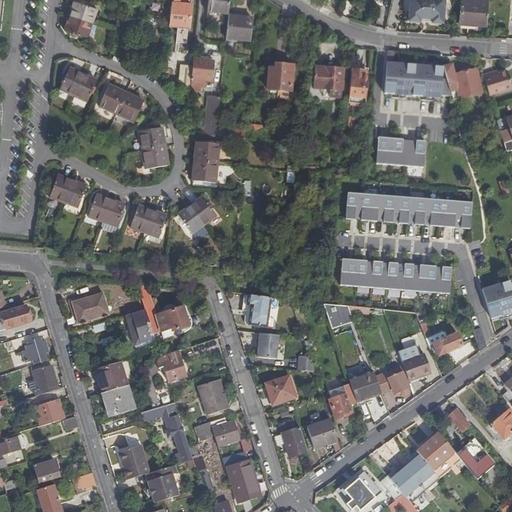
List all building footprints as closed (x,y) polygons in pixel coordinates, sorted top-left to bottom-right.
[(171,2),(169,24),(189,27),(191,0),(173,0),(173,2),(171,2)] [(228,14),(229,0),(207,0),(207,12),(228,14)] [(409,0),(408,20),(420,21),(420,17),(432,18),(431,22),(443,23),(444,0),(409,0)] [(486,26),(488,0),(460,0),(459,24),(486,26)] [(86,37),(96,8),(74,1),(64,29),(86,37)] [(228,16),(225,39),(248,42),(251,18),(228,16)] [(176,43),(186,44),(187,31),(176,30),(176,43)] [(452,96),(443,68),(393,65),(393,52),(387,51),(385,94),(394,95),(394,99),(403,99),(404,96),(422,98),(422,101),(431,102),(432,98),(441,99),(441,96),(452,96)] [(191,80),(190,91),(201,92),(201,87),(205,87),(206,81),(212,81),(214,62),(193,60),(192,67),(191,80)] [(268,86),(280,88),(291,88),(294,63),(276,61),(275,65),(270,65),(268,86)] [(180,65),(179,78),(191,80),(192,67),(180,65)] [(451,66),(443,68),(452,96),(453,100),(478,94),(474,79),(478,78),(477,77),(474,77),(473,71),(454,75),(451,66)] [(343,69),(319,67),(317,88),(330,89),(330,97),(340,98),(343,69)] [(87,101),(97,81),(69,68),(59,89),(87,101)] [(363,104),(365,75),(366,71),(353,70),(353,74),(351,74),(349,103),(363,104)] [(490,73),(482,76),(489,97),(511,89),(511,87),(507,71),(498,74),(491,77),(490,73)] [(144,101),(109,85),(99,106),(134,122),(144,101)] [(291,88),(280,88),(280,96),(290,97),(291,88)] [(219,125),(219,95),(205,95),(204,125),(219,125)] [(249,135),(257,136),(258,122),(250,122),(249,135)] [(147,169),(169,165),(162,128),(140,132),(147,169)] [(215,136),(246,140),(246,132),(216,128),(215,136)] [(499,142),(498,139),(488,143),(493,157),(506,153),(503,144),(503,141),(499,142)] [(376,140),(375,165),(423,168),(424,143),(376,140)] [(506,153),(511,150),(511,146),(510,141),(503,144),(506,153)] [(215,183),(219,145),(196,142),(192,181),(215,183)] [(336,179),(334,171),(324,173),(326,181),(336,179)] [(79,207),(86,185),(58,176),(51,197),(79,207)] [(509,194),(504,181),(499,183),(504,196),(509,194)] [(118,226),(125,205),(97,195),(90,217),(118,226)] [(470,203),(347,195),(345,222),(468,229),(470,203)] [(217,214),(204,197),(179,215),(193,233),(217,214)] [(160,237),(168,215),(139,205),(132,227),(160,237)] [(343,261),(342,287),(450,294),(452,268),(343,261)] [(511,313),(511,290),(510,283),(482,291),(491,320),(500,317),(501,320),(509,318),(508,314),(511,313)] [(144,287),(138,286),(144,304),(150,302),(145,287),(144,287)] [(111,314),(104,293),(77,302),(81,313),(77,314),(80,323),(111,314)] [(253,298),(252,309),(250,328),(269,330),(272,300),(253,298)] [(349,307),(343,307),(331,306),(324,305),(332,329),(354,321),(351,313),(349,307)] [(25,307),(0,314),(0,332),(30,322),(25,307)] [(175,328),(175,330),(189,326),(183,307),(156,315),(162,332),(172,329),(175,328)] [(145,309),(126,315),(136,345),(151,340),(146,322),(149,321),(145,309)] [(424,323),(421,315),(415,314),(425,339),(426,339),(430,337),(425,323),(424,323)] [(93,325),(94,332),(106,329),(104,323),(93,325)] [(481,328),(473,330),(477,349),(485,347),(481,328)] [(276,359),(278,336),(260,334),(259,343),(257,357),(276,359)] [(429,346),(434,358),(438,356),(439,357),(446,353),(445,351),(449,349),(450,351),(462,346),(457,334),(433,344),(429,346)] [(414,343),(412,337),(402,339),(403,346),(414,343)] [(40,339),(28,343),(30,351),(23,353),(26,363),(33,361),(34,365),(47,361),(40,339)] [(0,354),(11,351),(13,350),(17,349),(15,342),(0,346),(0,354)] [(185,376),(177,352),(161,357),(168,382),(185,376)] [(424,355),(402,362),(403,365),(408,380),(422,375),(423,376),(431,374),(424,355)] [(297,356),(298,370),(311,370),(311,356),(297,356)] [(403,365),(376,378),(382,394),(382,395),(393,390),(395,395),(400,393),(402,395),(405,397),(409,395),(410,391),(406,382),(408,381),(408,380),(403,365)] [(36,396),(58,390),(54,378),(57,378),(55,372),(53,373),(51,366),(32,372),(38,391),(35,392),(36,396)] [(161,407),(149,370),(143,376),(153,409),(161,407)] [(373,371),(349,380),(351,383),(357,402),(357,403),(382,394),(376,378),(373,371)] [(296,398),(290,376),(265,384),(269,396),(271,396),(274,405),(296,398)] [(228,408),(220,379),(199,386),(208,415),(228,408)] [(357,402),(351,383),(328,391),(331,399),(329,400),(335,418),(352,412),(349,405),(357,402)] [(128,386),(102,393),(107,408),(110,407),(112,415),(134,408),(128,386)] [(40,426),(65,419),(59,400),(53,401),(52,398),(41,402),(42,405),(33,408),(40,426)] [(177,408),(175,402),(161,407),(153,409),(141,413),(144,421),(163,415),(164,417),(165,417),(168,428),(168,429),(171,436),(174,435),(180,453),(190,450),(189,447),(179,416),(170,419),(168,414),(169,413),(168,411),(177,408)] [(286,409),(279,411),(281,418),(288,416),(286,409)] [(470,426),(456,409),(448,415),(462,432),(470,426)] [(511,412),(509,410),(490,426),(492,427),(492,429),(495,432),(496,432),(503,440),(511,432),(511,412)] [(77,426),(75,417),(62,421),(65,430),(77,426)] [(216,428),(214,421),(211,422),(214,435),(218,447),(240,440),(234,422),(216,428)] [(297,429),(294,429),(291,421),(280,424),(291,457),(307,452),(300,428),(297,429)] [(338,441),(331,421),(307,428),(314,449),(338,441)] [(201,442),(214,435),(211,422),(197,427),(201,442)] [(422,444),(423,446),(438,434),(436,432),(422,444)] [(454,452),(438,434),(423,446),(416,452),(418,455),(434,473),(439,480),(461,461),(454,452)] [(9,441),(8,436),(5,437),(0,438),(0,455),(7,454),(11,452),(24,448),(24,445),(26,444),(24,439),(22,440),(21,438),(9,441)] [(216,445),(212,437),(190,448),(194,455),(216,445)] [(464,444),(454,452),(461,461),(477,480),(495,465),(483,451),(484,450),(478,443),(476,442),(473,441),(470,442),(467,443),(464,444)] [(124,468),(128,480),(149,473),(150,473),(141,445),(119,452),(123,463),(126,462),(128,467),(124,468)] [(190,450),(180,453),(183,463),(193,459),(190,450)] [(235,464),(248,460),(246,452),(233,456),(235,464)] [(215,490),(203,454),(194,457),(206,493),(215,490)] [(434,473),(418,455),(390,479),(406,498),(434,473)] [(252,459),(248,460),(260,497),(263,496),(252,459)] [(54,460),(35,466),(39,482),(59,476),(54,460)] [(260,497),(248,460),(235,464),(236,468),(233,469),(232,465),(227,466),(231,481),(235,480),(242,503),(260,497)] [(175,465),(159,470),(150,473),(149,473),(151,480),(151,481),(157,502),(183,494),(175,465)] [(95,484),(92,473),(76,478),(77,479),(80,488),(95,484)] [(11,476),(5,479),(8,489),(15,487),(11,476)] [(359,511),(374,499),(357,478),(342,491),(359,511)] [(235,480),(231,481),(238,503),(242,503),(235,480)] [(129,485),(136,508),(151,504),(146,488),(139,490),(136,483),(129,485)] [(53,485),(36,490),(42,511),(61,511),(59,503),(57,504),(55,497),(57,497),(53,485)] [(417,511),(428,505),(422,494),(411,500),(417,511)] [(500,507),(503,511),(508,511),(511,509),(511,497),(510,499),(500,507)] [(230,511),(227,501),(213,505),(214,511),(230,511)]
